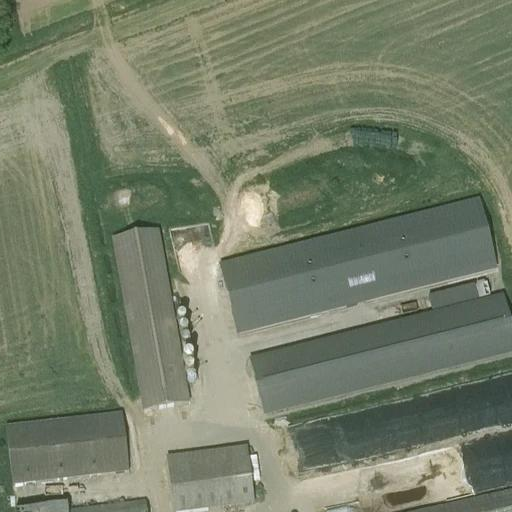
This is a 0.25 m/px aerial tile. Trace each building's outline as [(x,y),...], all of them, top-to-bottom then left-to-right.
[(477,204),(221,269),(238,334),(238,337),(495,271),(478,203),(477,204)] [(157,233),(111,242),(143,413),(188,405),(157,233)] [(511,336),(503,300),(249,365),(262,418),(511,353),(511,336)] [(121,415),(3,428),(11,488),(128,474),(121,415)] [(366,416),(288,432),(296,474),(375,458),(366,416)] [(246,449),(165,459),(171,511),(210,511),(253,506),(246,449)] [(511,511),(511,490),(422,511),(511,511)] [(145,511),(145,503),(74,511),(67,511),(67,508),(36,511),(145,511)]
